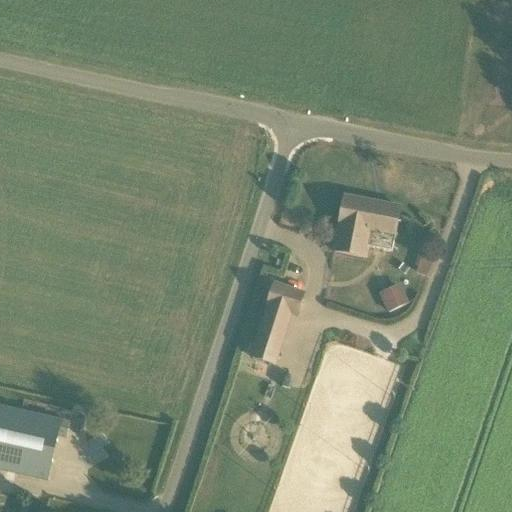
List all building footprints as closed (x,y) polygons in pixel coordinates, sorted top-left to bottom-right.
[(371,234),(395,239),(401,209),(345,198),(336,243),(334,253),(367,259),(369,250),(371,234)] [(417,275),(428,277),(432,258),(421,256),(417,275)] [(409,305),(400,285),(380,294),(389,314),(409,305)] [(298,320),(306,296),(274,286),(267,309),(268,309),(252,360),(277,368),(293,318),(298,320)] [(0,470),(48,481),(61,423),(0,408),(0,470)]
